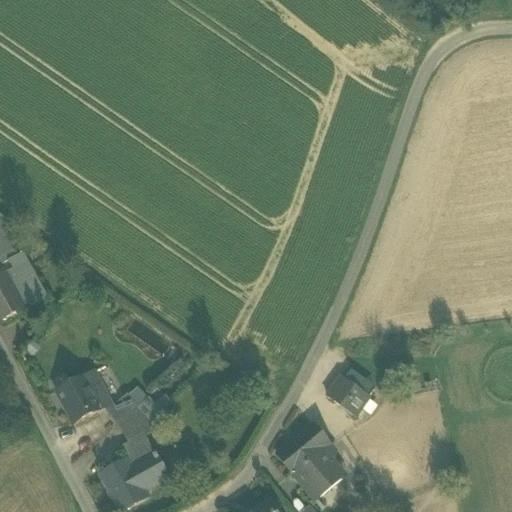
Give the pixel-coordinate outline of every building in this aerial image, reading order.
[(0,217),(0,239),(9,248),(21,232),(0,217)] [(0,275),(18,258),(9,248),(0,239),(0,275)] [(0,325),(42,303),(27,274),(31,272),(22,256),(21,256),(18,258),(0,275),(0,325)] [(47,300),(31,272),(27,274),(42,303),(47,300)] [(350,372),(343,381),(364,397),(372,387),(350,372)] [(105,411),(112,407),(94,374),(57,394),(74,427),(105,411)] [(327,399),(356,420),(370,401),(364,397),(343,381),(341,380),(327,399)] [(109,416),(118,426),(138,409),(128,398),(126,401),(115,411),(109,416)] [(105,411),(109,416),(115,411),(112,407),(105,411)] [(146,418),(138,409),(118,426),(124,437),(146,418)] [(124,437),(129,446),(145,437),(157,430),(146,418),(124,437)] [(276,457),(315,504),(345,479),(324,454),(331,449),(313,427),(276,457)] [(127,462),(132,469),(155,456),(145,437),(129,446),(121,450),(127,462)] [(168,479),(155,456),(132,469),(145,492),(168,479)] [(127,511),(149,500),(145,492),(132,469),(127,462),(100,477),(110,495),(109,495),(112,501),(113,501),(119,511),(127,511)]
